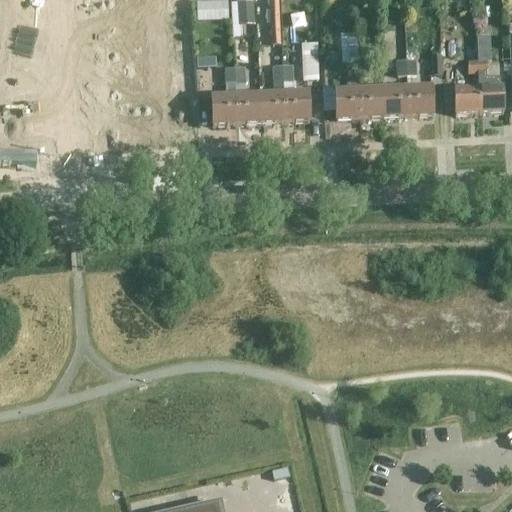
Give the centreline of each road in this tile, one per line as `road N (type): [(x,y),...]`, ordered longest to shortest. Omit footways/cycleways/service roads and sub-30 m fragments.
road 1 (residential): [(70,191),(136,204),(511,186)]
road 2 (residential): [(70,191),(55,0)]
